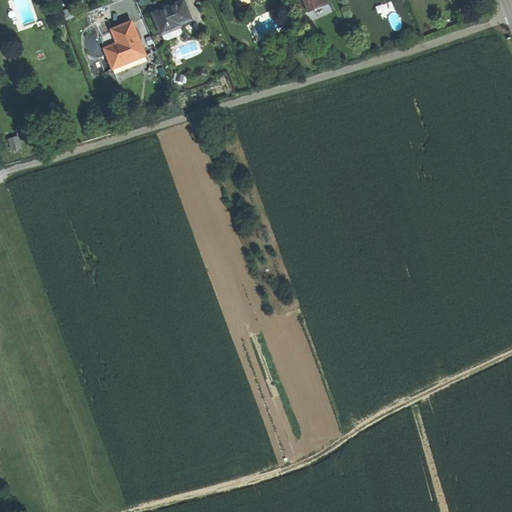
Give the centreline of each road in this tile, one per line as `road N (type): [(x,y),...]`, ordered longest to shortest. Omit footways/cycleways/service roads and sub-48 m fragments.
road 1 (track): [(511,14),(0,177)]
road 2 (track): [(135,511),(321,454),(511,352)]
